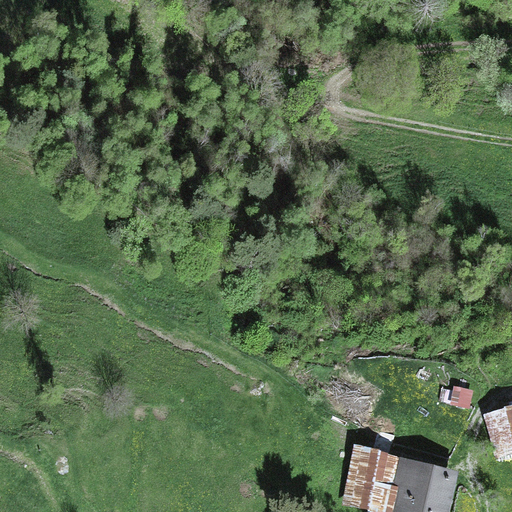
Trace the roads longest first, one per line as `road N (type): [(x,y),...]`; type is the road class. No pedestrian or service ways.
road 1 (track): [(511,142),(402,124),(325,93),(420,50),(511,41)]
road 2 (track): [(487,511),(466,453),(475,415),(511,390)]
